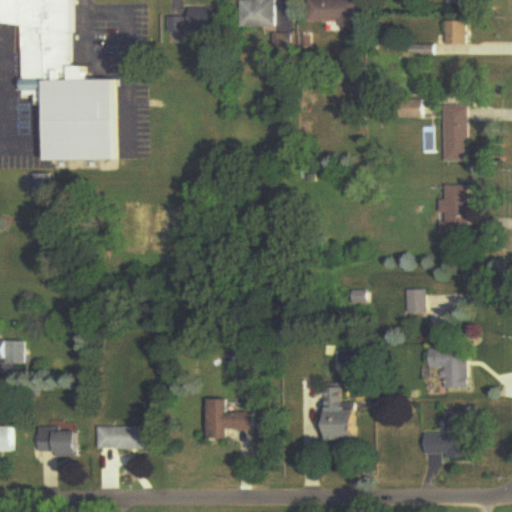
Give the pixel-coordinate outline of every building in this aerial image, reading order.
[(123,161),(123,80),(93,81),(93,67),(76,67),(75,0),(0,0),(0,24),(25,24),(26,95),(40,95),(40,106),(50,106),(50,162),(123,161)] [(243,0),(243,28),(279,28),(279,0),(243,0)] [(311,0),(311,21),(364,21),(364,0),(311,0)] [(190,10),(190,17),(168,18),(169,33),(225,32),(225,9),(190,10)] [(472,22),(450,22),(450,46),(472,46),(472,22)] [(471,66),(450,66),(450,93),(471,93),(471,66)] [(448,162),(472,162),(472,105),(448,105),(448,162)] [(450,234),(474,234),(474,186),(450,186),(450,234)] [(430,313),(430,291),(411,291),(411,313),(430,313)] [(30,343),(0,342),(0,360),(8,361),(7,378),(29,378),(30,343)] [(477,389),(476,350),(438,350),(438,369),(452,369),(452,390),(477,389)] [(339,389),(339,443),(370,443),(370,405),(353,405),(353,389),(339,389)] [(263,432),(263,414),(237,414),(237,402),(215,401),(214,441),(236,441),(236,432),(263,432)] [(479,458),(479,419),(471,419),(471,413),(453,413),(453,434),(433,434),(433,458),(479,458)] [(0,453),(27,453),(27,427),(0,427),(0,453)] [(106,428),(106,451),(158,451),(158,428),(106,428)] [(43,430),(43,447),(56,447),(56,457),(87,456),(87,430),(43,430)]
